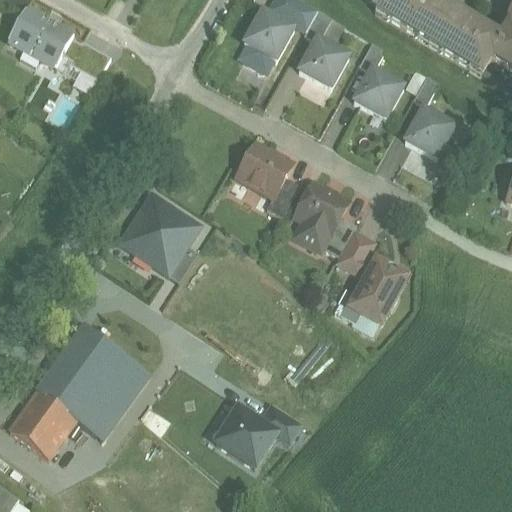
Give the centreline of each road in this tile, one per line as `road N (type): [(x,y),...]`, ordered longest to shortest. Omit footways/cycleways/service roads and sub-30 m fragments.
road 1 (residential): [(0,347),(175,70)]
road 2 (residential): [(175,70),(414,210)]
road 3 (residential): [(55,0),(175,70)]
